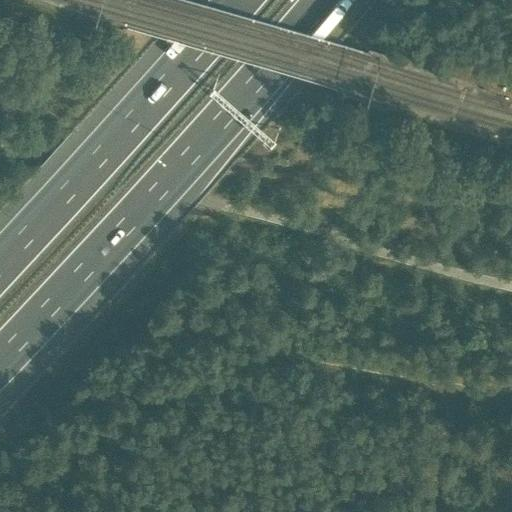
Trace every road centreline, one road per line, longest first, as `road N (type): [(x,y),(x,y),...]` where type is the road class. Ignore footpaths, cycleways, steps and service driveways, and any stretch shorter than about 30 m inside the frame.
road 1 (track): [(511,392),(284,358),(220,365),(81,449),(20,511)]
road 2 (motorway): [(0,363),(328,0)]
road 3 (motorway): [(233,0),(0,252)]
road 4 (track): [(456,385),(437,446),(435,511)]
